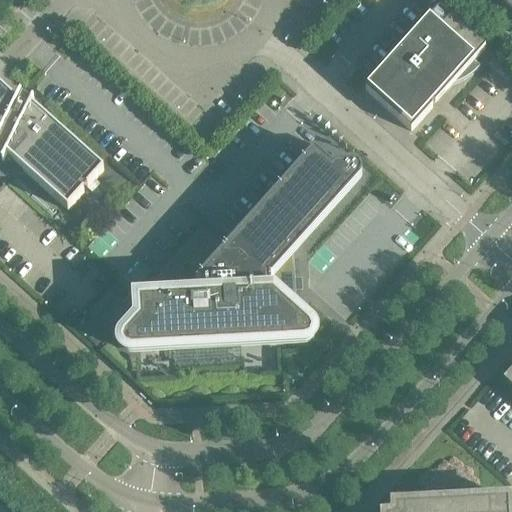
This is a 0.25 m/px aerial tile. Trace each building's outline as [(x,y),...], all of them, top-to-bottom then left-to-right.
[(511,0),(490,0),(511,19),(511,0)] [(439,8),(365,91),(411,132),(432,108),(426,103),(439,88),(451,86),(461,82),(471,75),(480,67),(474,62),(485,49),(439,8)] [(0,20),(0,38),(1,39),(11,28),(1,19),(0,20)] [(16,104),(16,103),(9,97),(0,88),(0,161),(3,155),(67,212),(103,173),(31,108),(34,103),(20,96),(16,104)] [(351,185),(314,151),(225,249),(200,227),(149,284),(150,299),(137,300),(138,325),(126,339),(124,343),(125,347),(128,350),(132,351),(297,339),(296,318),(271,295),(270,275),(351,185)] [(509,511),(509,499),(393,506),(393,511),(509,511)]
